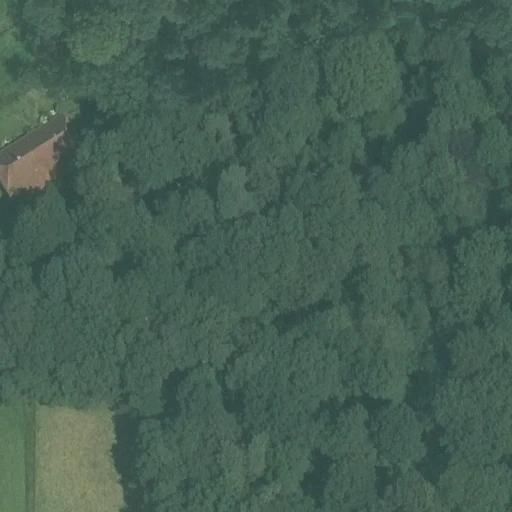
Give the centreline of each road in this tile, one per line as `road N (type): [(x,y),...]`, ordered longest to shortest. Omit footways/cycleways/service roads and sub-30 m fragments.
road 1 (unclassified): [(191,511),(90,0)]
road 2 (track): [(155,331),(0,273)]
